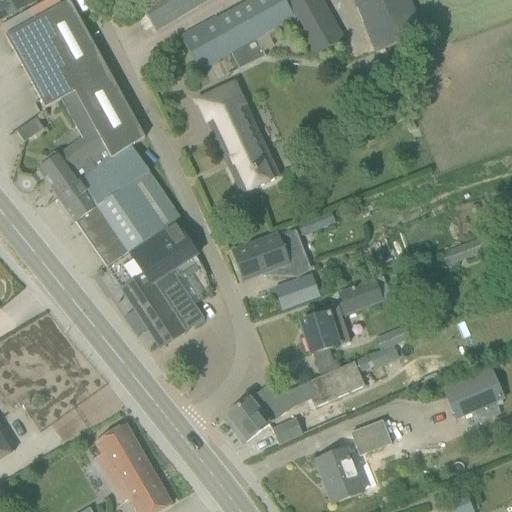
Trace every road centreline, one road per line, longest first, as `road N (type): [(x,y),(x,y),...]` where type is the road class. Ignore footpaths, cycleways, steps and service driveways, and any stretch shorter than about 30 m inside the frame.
road 1 (unclassified): [(181,436),(231,389),(242,335),(91,0)]
road 2 (tertiary): [(0,209),(181,436)]
